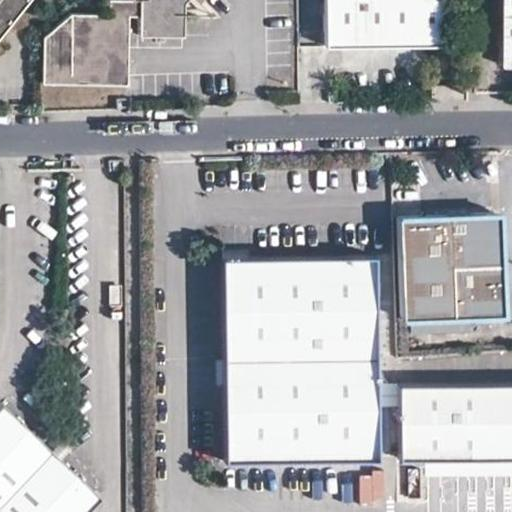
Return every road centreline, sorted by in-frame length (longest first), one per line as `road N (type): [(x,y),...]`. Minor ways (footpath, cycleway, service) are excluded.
road 1 (unclassified): [(511,124),(0,136)]
road 2 (unknown): [(109,511),(98,134)]
road 3 (unknown): [(21,135),(21,327),(0,385)]
road 4 (unknown): [(178,212),(380,205)]
road 5 (unknown): [(254,131),(253,0)]
